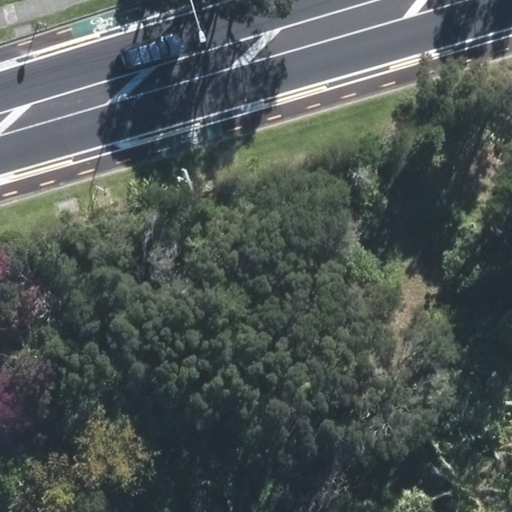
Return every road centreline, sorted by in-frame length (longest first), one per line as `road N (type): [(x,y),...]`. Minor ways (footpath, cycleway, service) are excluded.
road 1 (secondary): [(437,0),(0,128)]
road 2 (unknown): [(0,400),(91,511)]
